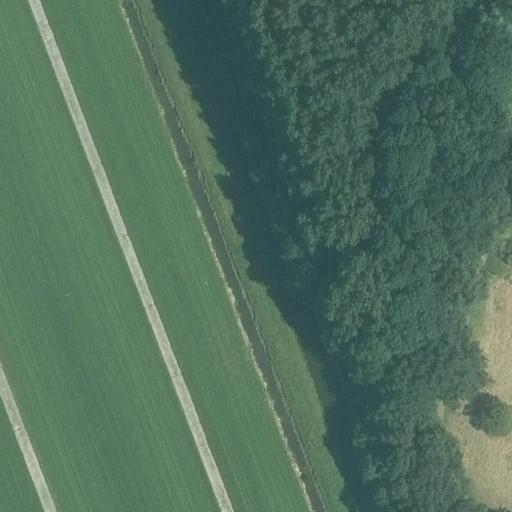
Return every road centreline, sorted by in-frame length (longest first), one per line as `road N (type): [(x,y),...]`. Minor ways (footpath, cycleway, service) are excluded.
road 1 (track): [(31,0),(223,511)]
road 2 (track): [(49,511),(0,380)]
